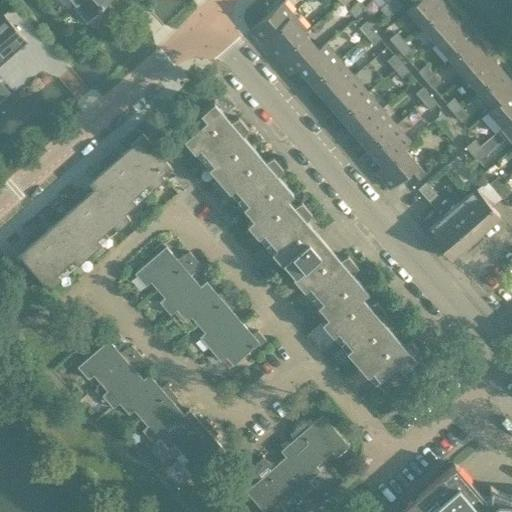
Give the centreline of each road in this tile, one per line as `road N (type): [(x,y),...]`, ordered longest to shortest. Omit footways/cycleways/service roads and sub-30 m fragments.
road 1 (residential): [(207,42),(229,53),(505,362)]
road 2 (residential): [(97,281),(183,207),(306,348)]
road 3 (residential): [(306,348),(226,421),(97,281)]
road 4 (residential): [(0,198),(161,57),(181,43),(207,42)]
road 5 (residential): [(505,362),(395,448)]
road 6 (residential): [(395,448),(306,348)]
